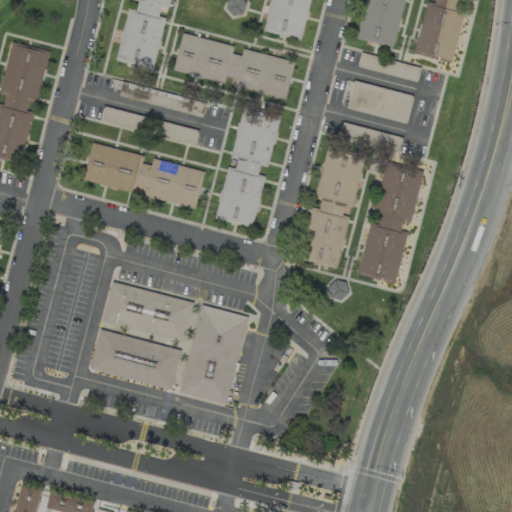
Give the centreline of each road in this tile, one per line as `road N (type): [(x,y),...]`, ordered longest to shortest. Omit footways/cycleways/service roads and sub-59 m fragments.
road 1 (residential): [(335,0),(234,458)]
road 2 (tertiary): [(364,511),(407,372),(502,135),(511,81)]
road 3 (residential): [(369,493),(0,395)]
road 4 (residential): [(0,350),(82,0)]
road 5 (residential): [(0,423),(331,511)]
road 6 (residential): [(275,260),(38,198)]
